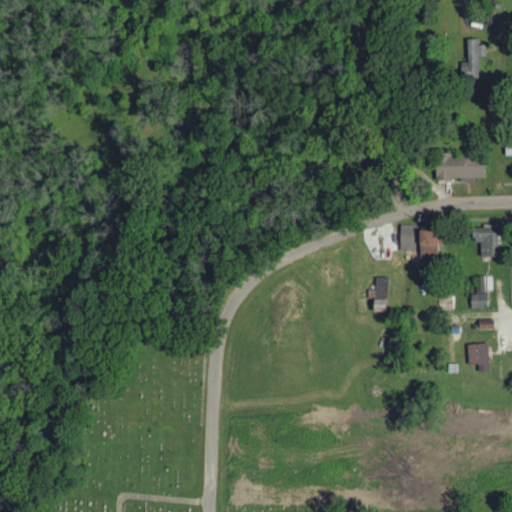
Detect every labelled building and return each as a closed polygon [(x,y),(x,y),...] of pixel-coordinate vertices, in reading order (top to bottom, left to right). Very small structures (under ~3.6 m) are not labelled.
[(482,40),(470,41),(471,72),(482,71),(481,58),(490,57),(489,46),(482,47),(482,40)] [(444,180),(490,180),(490,158),(444,158),(444,180)] [(405,227),(406,247),(419,247),(418,226),(405,227)] [(486,258),(501,258),(501,228),(481,228),(481,244),(486,244),(486,258)] [(447,231),(429,231),(429,245),(447,246),(447,231)] [(496,278),(478,278),(479,296),(476,296),(476,310),(492,310),(492,291),(496,291),(496,278)] [(392,279),(378,279),(378,292),(371,292),(370,301),(377,301),(377,313),(392,313),(392,279)] [(472,367),(482,366),(482,373),(494,373),(493,345),(471,345),(472,367)]
